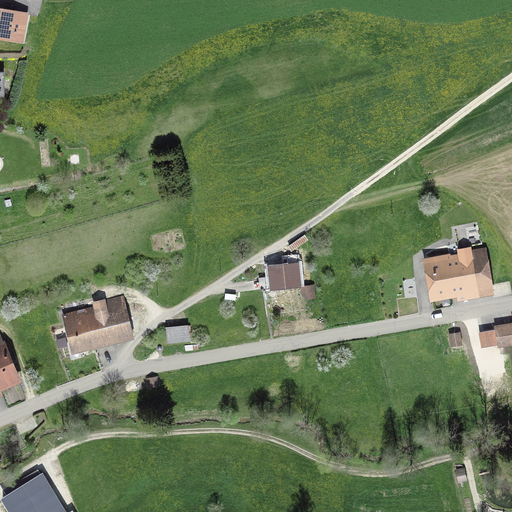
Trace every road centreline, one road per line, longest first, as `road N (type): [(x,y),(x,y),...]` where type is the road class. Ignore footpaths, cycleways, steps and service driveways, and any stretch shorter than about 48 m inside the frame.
road 1 (track): [(511,442),(378,477),(228,430),(110,434),(55,451),(0,490)]
road 2 (tertiary): [(511,304),(126,372)]
road 3 (residential): [(126,372),(127,352),(147,330),(352,192)]
road 4 (track): [(352,192),(511,75)]
road 5 (tertiary): [(126,372),(0,419)]
